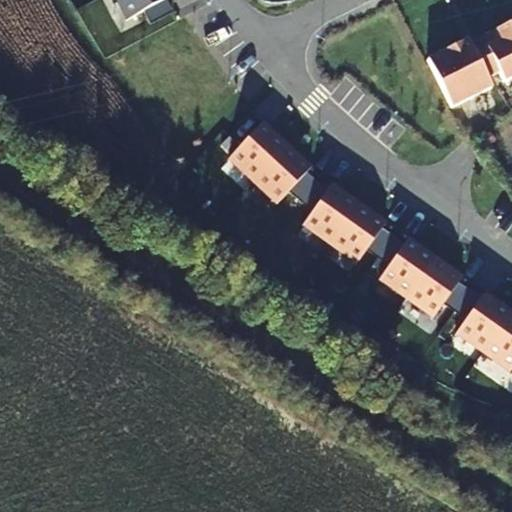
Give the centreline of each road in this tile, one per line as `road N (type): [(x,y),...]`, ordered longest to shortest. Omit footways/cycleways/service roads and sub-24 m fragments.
road 1 (track): [(0,104),(363,351)]
road 2 (residential): [(268,47),(314,102),(511,256)]
